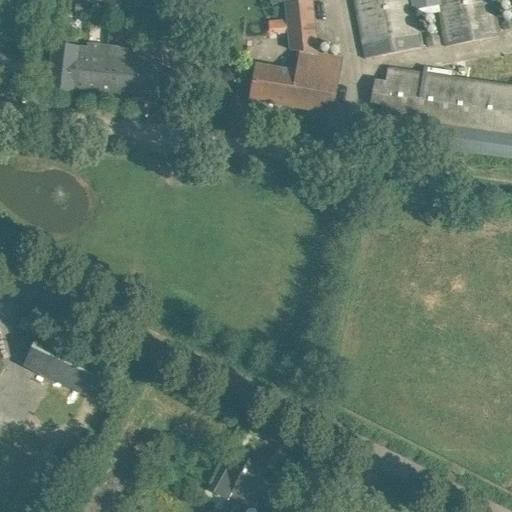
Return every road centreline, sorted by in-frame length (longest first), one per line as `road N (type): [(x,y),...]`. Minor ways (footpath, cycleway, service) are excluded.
road 1 (unclassified): [(490,511),(0,265)]
road 2 (unclassified): [(368,164),(0,110)]
